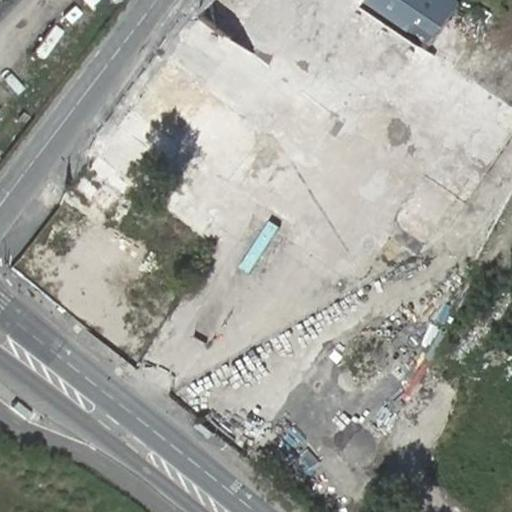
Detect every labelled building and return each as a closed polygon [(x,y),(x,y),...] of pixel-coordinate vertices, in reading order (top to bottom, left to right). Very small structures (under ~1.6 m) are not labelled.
[(456,0),(366,0),(362,7),(429,52),(436,40),(461,3),(456,0)] [(62,15),(50,34),(72,49),(84,30),(62,15)] [(151,180),(203,88),(154,60),(101,151),(151,180)] [(0,141),(14,122),(0,113),(0,141)] [(352,489),(406,377),(353,351),(299,464),(352,489)]
